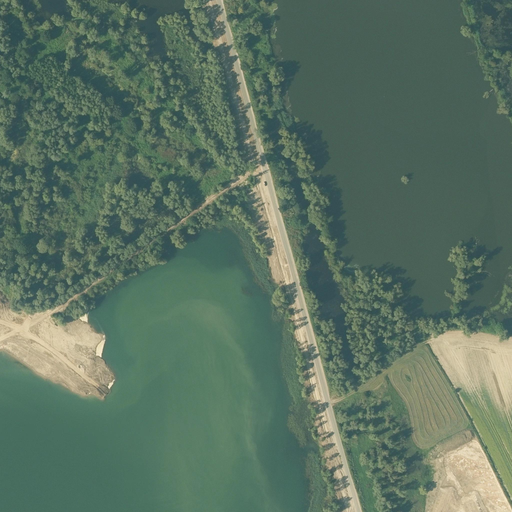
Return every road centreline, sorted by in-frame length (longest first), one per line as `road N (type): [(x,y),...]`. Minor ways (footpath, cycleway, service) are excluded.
road 1 (unclassified): [(358,511),(218,0)]
road 2 (track): [(49,310),(263,165)]
